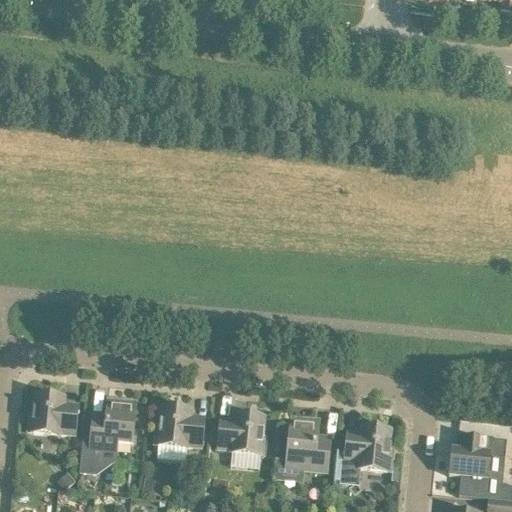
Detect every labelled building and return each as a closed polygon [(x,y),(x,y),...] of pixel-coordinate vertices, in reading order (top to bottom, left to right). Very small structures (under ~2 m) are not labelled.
[(74,439),(77,409),(64,407),(64,401),(55,400),(52,398),(46,397),(43,399),(34,399),(32,418),(29,417),(27,435),(61,439),(61,437),(74,439)] [(131,448),(135,408),(132,408),(129,405),(124,404),(121,407),(107,405),(106,418),(93,417),(89,453),(116,456),(117,447),(131,448)] [(170,412),(161,411),(159,431),(155,431),(153,448),(187,452),(187,450),(201,452),(204,421),(190,420),(191,414),(182,413),(179,410),(173,409),(170,412)] [(264,459),(266,442),(262,441),(264,421),(255,420),(252,417),(246,416),(243,419),(234,418),(233,424),(220,423),(217,453),(230,455),(230,456),(264,459)] [(275,463),(273,484),(302,487),(303,475),(326,477),(330,440),(317,438),(318,426),(305,425),(302,422),(296,422),(293,424),(290,423),(286,464),(275,463)] [(338,460),(336,485),(339,485),(339,488),(358,490),(360,473),(390,476),(392,454),(389,454),(391,433),(382,432),(379,430),(373,429),(370,431),(361,430),(360,437),(346,435),(344,460),(338,460)] [(511,486),(503,485),(507,443),(456,438),(455,452),(451,452),(448,478),(460,479),(458,499),(511,503),(511,486)] [(398,485),(399,476),(391,475),(390,484),(398,485)] [(61,492),(71,485),(66,478),(56,485),(61,492)] [(159,499),(163,482),(146,478),(142,495),(159,499)] [(227,499),(229,484),(213,482),(211,498),(227,499)] [(488,503),(486,511),(511,511),(511,505),(502,504),(488,503)]
